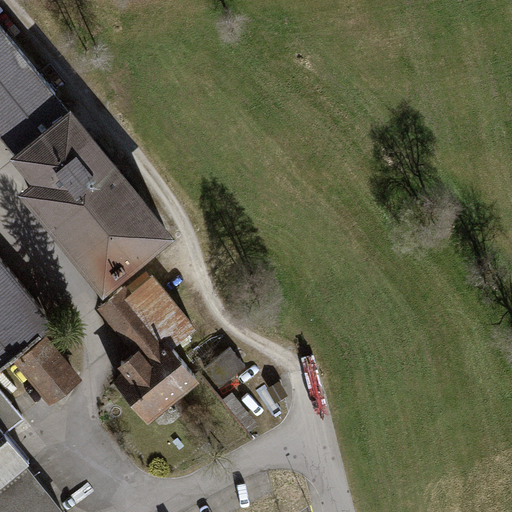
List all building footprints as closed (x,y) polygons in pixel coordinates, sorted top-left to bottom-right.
[(0,54),(20,38),(0,13),(0,54)] [(0,126),(15,144),(70,99),(20,38),(0,54),(0,126)] [(70,99),(15,144),(23,155),(35,170),(22,181),(107,285),(181,224),(84,106),(75,95),(70,99)] [(0,365),(57,320),(0,248),(0,365)] [(127,280),(99,303),(135,347),(121,359),(126,365),(115,374),(151,417),(204,374),(176,341),(199,322),(156,270),(151,273),(147,268),(130,283),(127,280)] [(48,333),(15,360),(50,404),(84,377),(48,333)] [(231,346),(205,367),(220,386),(246,365),(231,346)] [(0,484),(28,462),(31,459),(7,429),(25,416),(0,384),(0,484)] [(234,390),(224,398),(250,431),(260,423),(234,390)] [(0,484),(0,511),(67,511),(28,462),(0,484)]
